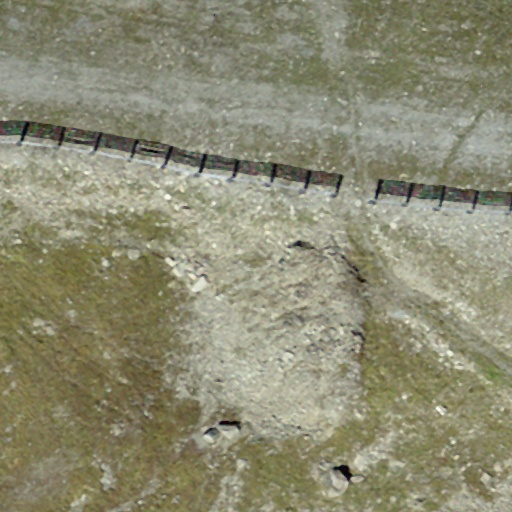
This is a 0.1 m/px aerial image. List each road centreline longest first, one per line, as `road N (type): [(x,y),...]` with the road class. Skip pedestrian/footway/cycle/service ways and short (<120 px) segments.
road 1 (track): [(511,356),(421,288),(356,188),(331,0)]
road 2 (track): [(511,67),(340,42)]
